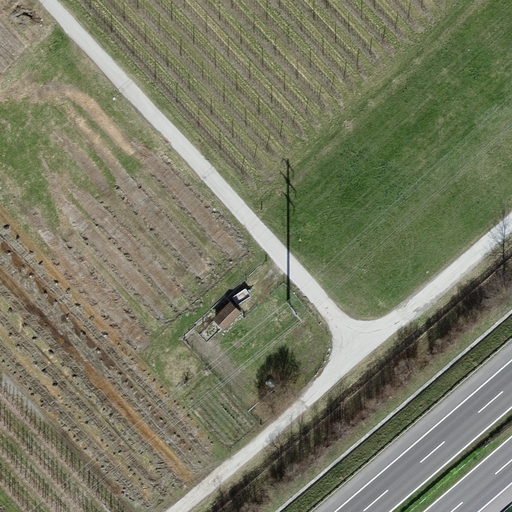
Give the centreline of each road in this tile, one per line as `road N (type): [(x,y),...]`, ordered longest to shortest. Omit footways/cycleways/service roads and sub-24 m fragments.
road 1 (unclassified): [(42,0),(362,349)]
road 2 (unclassified): [(177,511),(362,349)]
road 3 (motorway): [(511,381),(360,511)]
road 4 (unclassified): [(362,349),(511,224)]
